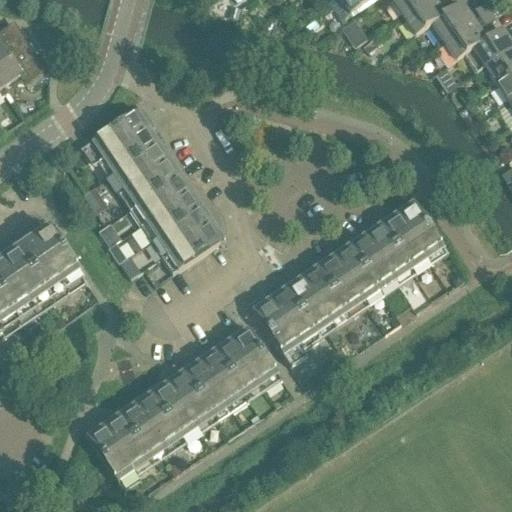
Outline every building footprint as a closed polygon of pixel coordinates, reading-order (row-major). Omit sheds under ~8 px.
[(379,0),(378,0),(338,0),(336,2),(327,7),(340,26),(379,0)] [(402,23),(432,3),(429,0),(396,0),(390,5),(402,23)] [(436,0),(431,4),(402,23),(415,42),(431,31),(431,30),(444,21),(437,11),(443,7),(437,0),(436,0)] [(443,48),(473,28),(460,10),(444,21),(431,30),(431,31),(443,48)] [(478,24),(488,17),(483,10),(473,16),(478,24)] [(239,16),(231,14),(228,25),(237,27),(239,16)] [(488,17),(478,24),(484,32),(494,25),(488,17)] [(484,32),(478,24),(473,28),(443,48),(456,67),(464,61),(472,56),(472,55),(485,46),(484,46),(478,36),(484,32)] [(353,26),(340,35),(346,43),(359,35),(353,26)] [(0,92),(4,99),(7,97),(3,91),(19,80),(27,92),(47,79),(34,60),(36,58),(29,48),(27,49),(12,28),(0,36),(0,92)] [(485,46),(472,55),(472,56),(464,61),(476,79),(484,73),(511,54),(511,50),(501,34),(484,46),(485,46)] [(496,91),(511,80),(511,54),(484,73),(496,91)] [(445,74),(437,80),(444,90),(448,96),(456,91),(445,74)] [(511,80),(496,91),(508,109),(511,106),(511,80)] [(172,280),(224,244),(149,133),(154,129),(142,112),(80,154),(81,156),(86,152),(97,168),(102,165),(176,275),(171,278),(172,280)] [(248,309),(291,372),(292,371),(291,370),(307,360),(304,355),(304,354),(319,344),(316,339),(442,253),(447,259),(448,258),(412,206),(269,303),(266,298),(248,309)] [(85,290),(87,289),(48,231),(0,263),(0,340),(82,284),(85,290)] [(134,267),(130,261),(119,268),(123,274),(134,267)] [(453,279),(451,285),(455,290),(464,285),(457,276),(453,279)] [(431,306),(424,296),(413,304),(420,314),(431,306)] [(64,328),(59,321),(52,326),(57,333),(64,328)] [(339,342),(332,331),(325,336),(333,347),(339,342)] [(100,424),(82,436),(124,498),(126,497),(122,492),(138,481),(135,476),(277,380),(280,385),(282,384),(246,332),(103,429),(100,424)] [(40,344),(35,336),(27,342),(33,349),(40,344)] [(345,366),(337,354),(328,361),(335,372),(345,366)] [(180,474),(175,467),(167,472),(172,480),(180,474)]
